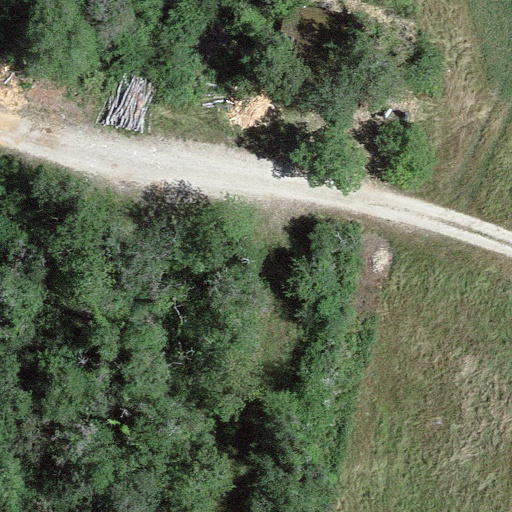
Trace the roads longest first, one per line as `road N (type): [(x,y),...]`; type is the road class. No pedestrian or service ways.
road 1 (track): [(511,246),(437,221),(0,122)]
road 2 (track): [(280,184),(208,511)]
